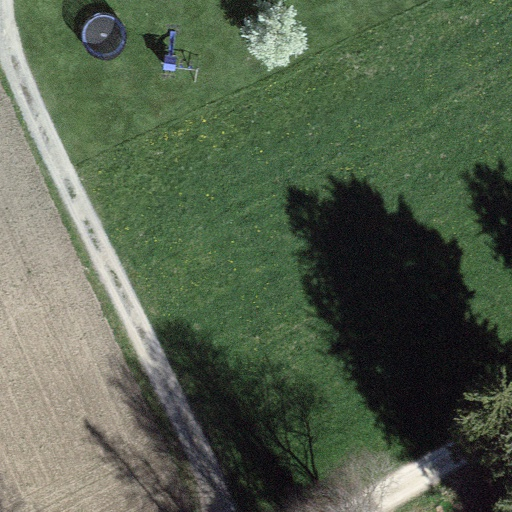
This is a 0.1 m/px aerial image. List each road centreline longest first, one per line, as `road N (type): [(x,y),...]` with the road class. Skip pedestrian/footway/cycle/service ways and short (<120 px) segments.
road 1 (track): [(219,511),(0,25)]
road 2 (track): [(344,511),(511,418)]
